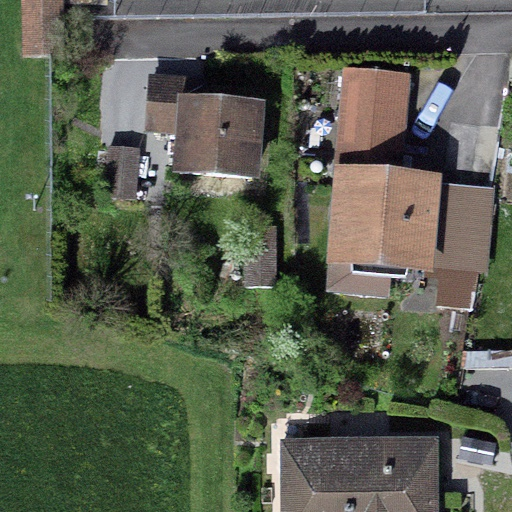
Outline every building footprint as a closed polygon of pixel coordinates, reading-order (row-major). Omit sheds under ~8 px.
[(57,60),(56,0),(20,1),(21,61),(57,60)] [(397,156),(403,83),(341,78),(335,149),(342,150),(330,293),(380,297),(382,270),(421,274),(428,188),(379,184),(382,155),(397,156)] [(179,137),(176,177),(248,182),(253,112),(183,107),(184,88),(147,85),(144,118),(179,120),(179,137)] [(130,204),(134,154),(105,152),(101,201),(130,204)] [(511,206),(511,187),(511,176),(493,175),(490,205),(511,206)] [(241,234),(242,291),(271,291),(271,233),(241,234)] [(399,511),(413,511),(412,511),(427,511),(427,451),(301,452),(301,485),(283,485),(283,511),(399,511)]
